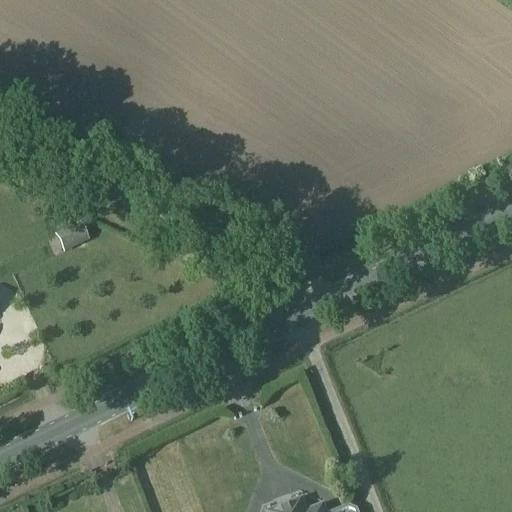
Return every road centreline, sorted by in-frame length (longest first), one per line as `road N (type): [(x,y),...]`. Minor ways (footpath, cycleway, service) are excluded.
road 1 (track): [(0,125),(286,254),(333,299),(349,327)]
road 2 (secondary): [(0,460),(295,317)]
road 3 (secondary): [(295,317),(511,212)]
road 4 (unclassified): [(378,511),(295,317)]
